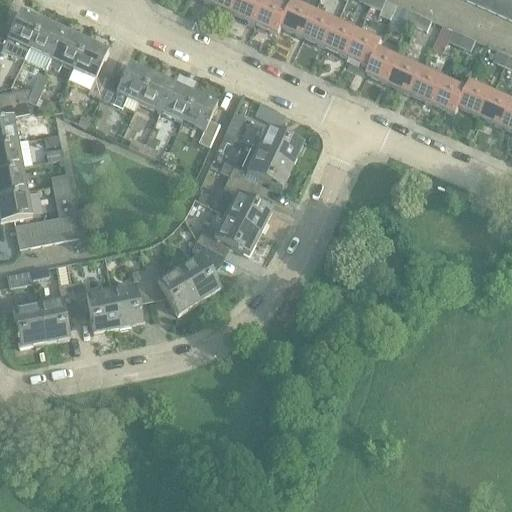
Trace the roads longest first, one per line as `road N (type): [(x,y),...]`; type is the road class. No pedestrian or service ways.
road 1 (residential): [(0,397),(215,351),(253,324),(353,129)]
road 2 (residential): [(353,129),(108,14)]
road 3 (residential): [(511,198),(353,129)]
